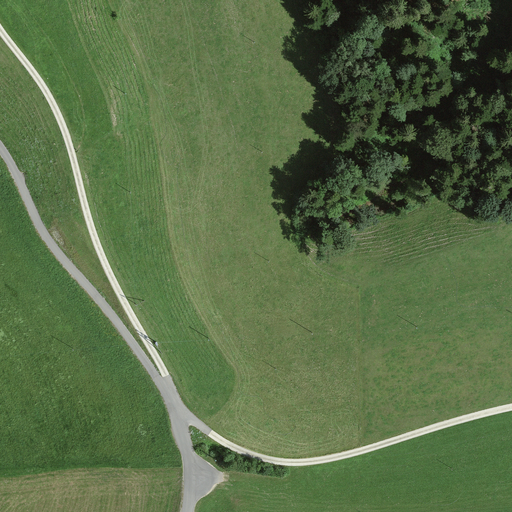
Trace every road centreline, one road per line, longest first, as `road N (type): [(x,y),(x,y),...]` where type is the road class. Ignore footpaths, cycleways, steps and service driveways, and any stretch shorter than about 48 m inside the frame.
road 1 (track): [(173,402),(244,452),(307,462),(511,408)]
road 2 (unclassified): [(0,146),(44,234),(173,402)]
road 3 (track): [(173,402),(93,235),(73,157)]
road 4 (track): [(73,157),(52,102),(0,29)]
